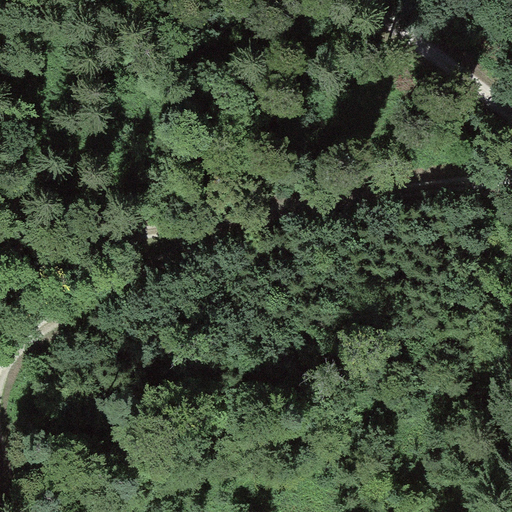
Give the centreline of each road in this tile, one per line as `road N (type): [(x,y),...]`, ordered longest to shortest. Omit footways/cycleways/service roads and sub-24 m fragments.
road 1 (track): [(0,246),(77,244),(511,175)]
road 2 (track): [(0,378),(23,340),(236,217)]
road 3 (track): [(511,115),(365,0)]
